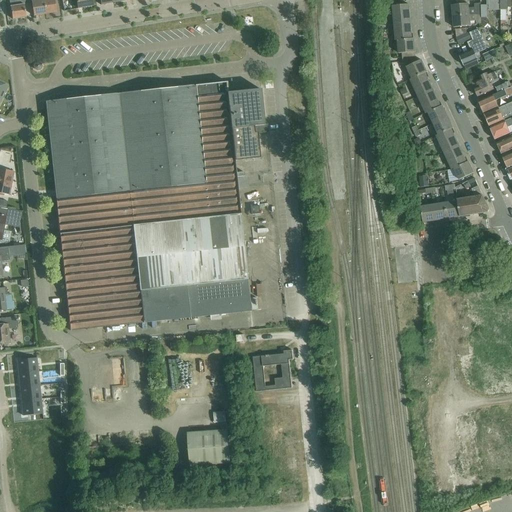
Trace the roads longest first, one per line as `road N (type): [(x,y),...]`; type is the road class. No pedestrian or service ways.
road 1 (residential): [(121,334),(70,340),(45,324),(22,117)]
road 2 (residential): [(19,92),(290,60)]
road 3 (residential): [(300,312),(277,97),(290,60)]
road 4 (track): [(334,259),(361,511)]
road 5 (tertiary): [(505,215),(437,57),(429,0)]
road 6 (tertiary): [(13,36),(210,3)]
road 7 (residential): [(511,263),(439,274),(432,227),(505,215)]
road 8 (unclassified): [(300,312),(121,334)]
